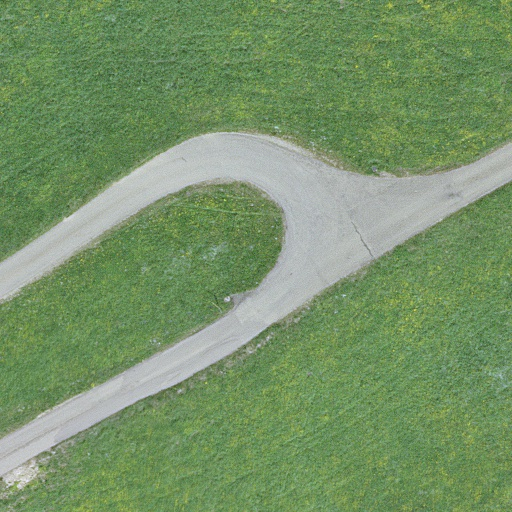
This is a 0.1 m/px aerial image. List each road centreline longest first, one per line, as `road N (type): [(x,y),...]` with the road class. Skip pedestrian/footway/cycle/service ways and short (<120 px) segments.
road 1 (unclassified): [(346,245),(275,171),(247,160),(199,158),(164,172),(0,280)]
road 2 (unclassified): [(0,458),(165,367),(346,245)]
road 3 (unclassified): [(346,245),(511,157)]
